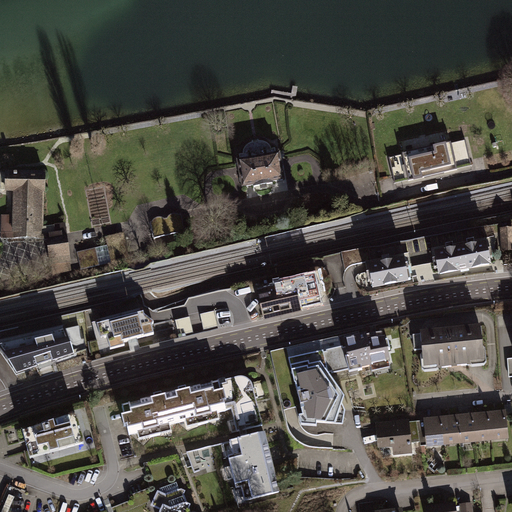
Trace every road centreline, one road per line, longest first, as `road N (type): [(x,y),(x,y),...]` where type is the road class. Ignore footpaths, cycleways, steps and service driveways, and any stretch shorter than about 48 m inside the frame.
road 1 (primary): [(0,408),(202,350),(511,288)]
road 2 (residential): [(511,475),(375,489),(344,511)]
